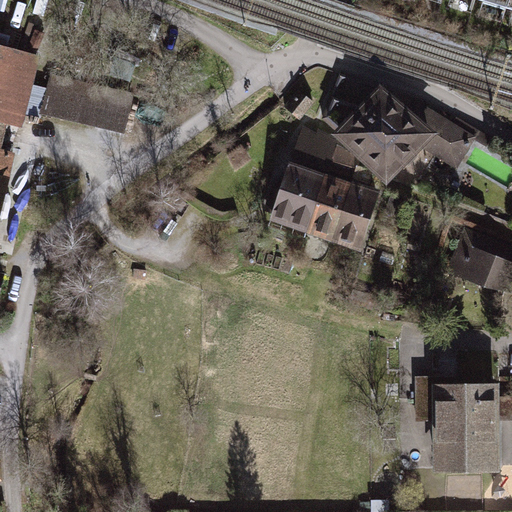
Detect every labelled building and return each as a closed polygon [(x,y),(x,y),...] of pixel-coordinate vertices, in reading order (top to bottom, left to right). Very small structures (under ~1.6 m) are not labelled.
[(511,6),(511,0),(479,0),(478,6),(509,16),(511,6)] [(0,295),(4,276),(0,275),(0,229),(38,62),(0,53),(0,295)] [(484,137),(339,76),(319,127),(389,187),(427,160),(465,182),(484,137)] [(124,140),(134,98),(49,78),(39,120),(124,140)] [(302,132),(267,222),(365,254),(380,193),(371,188),(371,178),(302,132)] [(511,252),(465,236),(452,272),(511,293),(511,252)] [(429,473),(504,473),(505,384),(430,383),(429,473)]
